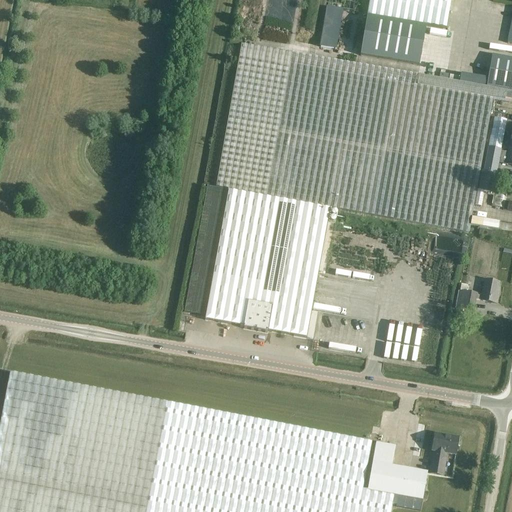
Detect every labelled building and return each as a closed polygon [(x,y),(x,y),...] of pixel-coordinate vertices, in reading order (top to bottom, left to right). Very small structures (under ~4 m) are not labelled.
[(367,16),(360,55),(419,66),(426,26),(446,29),(451,0),(369,0),(366,16),(367,16)] [(341,10),(327,7),(320,47),(332,50),(334,41),(332,41),(335,25),(338,26),(341,10)] [(209,301),(205,320),(307,339),(329,214),(333,215),(334,209),(470,233),(471,226),(479,227),(479,230),(479,236),(493,238),(494,232),(487,231),(488,229),(498,231),(499,223),(472,218),(474,206),(477,190),(485,146),(494,99),(485,98),(487,86),(486,86),(482,85),(461,81),(458,81),(448,79),(447,79),(438,77),(430,76),(373,66),(241,45),(215,188),(229,191),(209,301)] [(511,58),(493,55),(487,86),(485,98),(494,99),(507,102),(511,102),(511,58)] [(468,286),(461,284),(456,308),(474,312),(476,300),(497,304),(499,293),(497,293),(499,283),(485,281),(482,296),(477,295),(477,294),(466,292),(468,286)] [(373,318),(377,287),(358,284),(357,292),(319,287),(319,292),(321,293),(319,312),(373,318)] [(433,318),(427,350),(434,351),(440,320),(433,318)] [(424,341),(427,325),(420,323),(417,340),(424,341)] [(420,358),(423,343),(417,341),(414,356),(420,358)] [(10,373),(0,423),(0,511),(390,511),(392,504),(420,510),(427,473),(392,466),(395,446),(377,443),(368,491),(363,490),(372,443),(10,373)] [(435,434),(432,450),(434,450),(430,474),(443,476),(447,454),(455,455),(458,438),(450,436),(450,438),(445,437),(445,436),(435,434)]
